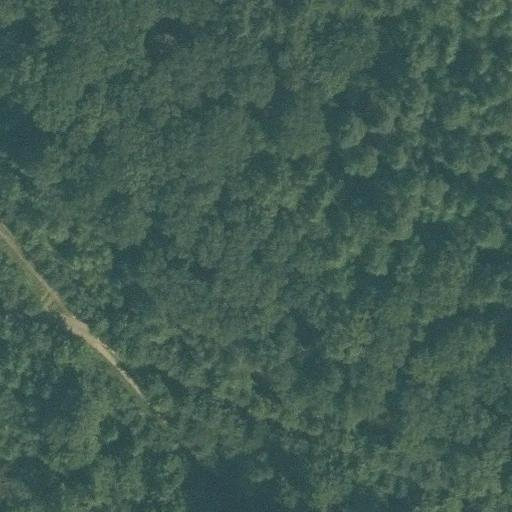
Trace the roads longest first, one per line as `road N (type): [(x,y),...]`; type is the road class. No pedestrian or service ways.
road 1 (track): [(93,335),(511,508)]
road 2 (track): [(93,335),(246,511)]
